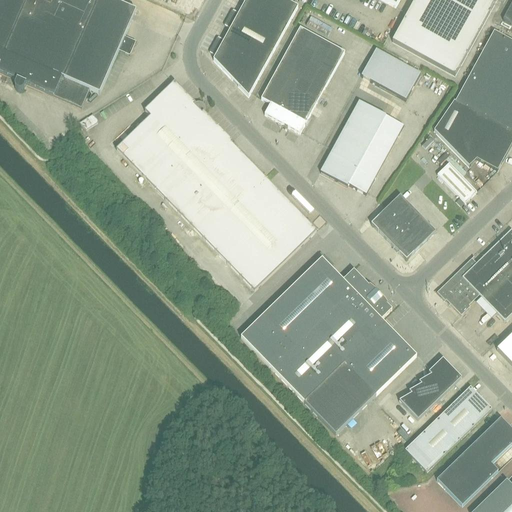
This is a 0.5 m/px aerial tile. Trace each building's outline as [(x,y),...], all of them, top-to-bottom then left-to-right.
[(0,0),(0,74),(17,82),(15,86),(15,87),(15,88),(15,89),(15,90),(15,91),(16,91),(17,92),(17,93),(18,93),(19,93),(20,93),(21,93),(22,93),(23,93),(23,92),(24,91),(25,90),(26,86),(81,110),(90,91),(99,96),(119,50),(129,54),(133,44),(124,40),(136,12),(108,0),(0,0)] [(239,13),(282,37),(298,8),(283,0),(240,0),(245,3),(239,13)] [(379,0),(396,9),(400,0),(379,0)] [(415,0),(392,43),(455,78),(497,0),(415,0)] [(511,3),(503,21),(511,26),(511,3)] [(267,65),(282,37),(239,13),(239,14),(234,12),(226,27),(225,27),(230,30),(224,41),(267,65)] [(261,101),(270,106),(264,116),(300,136),(345,54),(300,29),(261,101)] [(454,103),(434,133),(469,169),(476,162),(476,161),(497,173),(511,146),(511,42),(494,33),(461,92),(455,103),(454,103)] [(210,55),(215,57),(213,61),(248,98),(267,65),(224,41),(219,39),(219,40),(211,54),(210,55)] [(361,78),(363,79),(405,102),(420,75),(376,51),(361,78)] [(150,118),(116,151),(254,293),(316,233),(231,145),(232,143),(203,114),(202,115),(193,107),(195,105),(174,84),(145,112),(150,118)] [(320,174),(347,189),(348,186),(366,196),(404,127),(359,103),(320,174)] [(98,121),(93,116),(79,124),(86,132),(98,124),(98,121)] [(449,165),(437,176),(465,205),(477,194),(449,165)] [(132,192),(127,197),(134,206),(140,201),(132,192)] [(400,197),(371,226),(406,262),(435,234),(400,197)] [(462,269),(437,294),(445,302),(446,301),(451,307),(461,317),(467,311),(470,308),(469,307),(479,297),(482,300),(497,316),(505,323),(511,315),(511,232),(511,231),(507,235),(476,265),(472,260),(462,269)] [(322,260),(241,339),(304,404),(335,436),(336,436),(376,397),(404,369),(416,358),(390,330),(383,323),(382,323),(381,321),(392,311),(388,308),(385,304),(382,301),(383,300),(375,291),(374,293),(370,289),(354,272),(353,272),(343,282),(342,281),(341,280),(322,260)] [(490,328),(491,325),(480,320),(473,334),(489,341),(495,330),(490,328)] [(511,336),(497,351),(511,367),(511,336)] [(431,376),(447,393),(461,380),(442,360),(428,374),(431,376)] [(421,386),(437,403),(447,393),(431,376),(419,383),(418,384),(421,386)] [(411,395),(428,412),(437,403),(421,386),(409,393),(411,395)] [(426,474),(491,411),(470,388),(404,452),(426,474)] [(411,395),(399,402),(399,403),(401,405),(418,422),(428,412),(411,395)] [(511,431),(500,420),(436,482),(462,508),(498,473),(491,466),(492,465),(511,445),(511,431)] [(511,511),(511,488),(506,482),(474,511),(511,511)]
